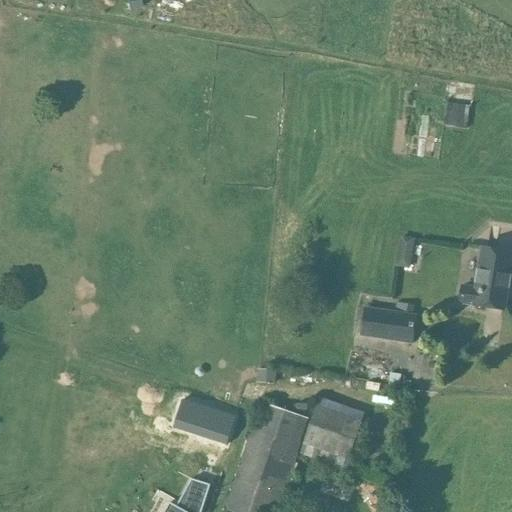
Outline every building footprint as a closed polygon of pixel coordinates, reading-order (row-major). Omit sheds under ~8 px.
[(467,128),(470,106),(447,103),(445,125),(467,128)] [(399,265),(417,267),(421,240),(404,237),(399,265)] [(511,263),(511,254),(483,250),(477,291),(463,288),(460,304),(504,311),(511,263)] [(416,318),(366,310),(362,337),(412,344),(416,318)] [(366,414),(321,398),(302,452),(298,451),(308,419),(260,403),(225,511),(227,511),(277,511),(290,473),(304,478),(311,458),(346,471),(366,414)] [(183,401),(178,416),(200,423),(196,435),(227,445),(231,433),(236,418),(206,408),(183,401)] [(171,503),(165,511),(202,511),(211,486),(192,480),(180,503),(177,507),(171,503)]
